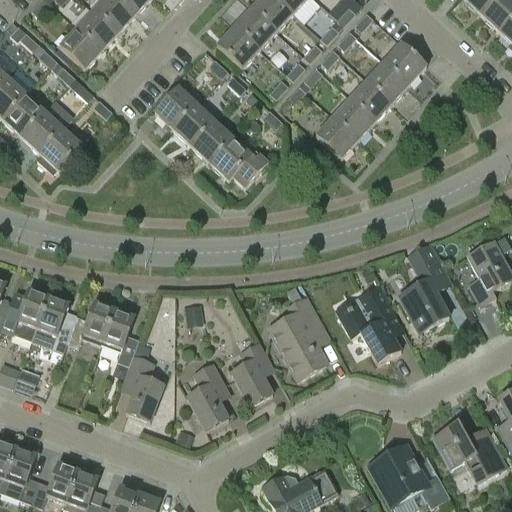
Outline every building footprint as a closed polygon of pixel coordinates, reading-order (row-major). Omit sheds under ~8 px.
[(115,0),(106,0),(94,14),(119,37),(131,24),(136,19),(115,0)] [(153,1),(151,0),(115,0),(136,19),(147,6),(153,1)] [(294,19),(273,0),(263,0),(255,9),(251,13),(277,37),(294,19)] [(273,0),(294,19),(311,1),(309,0),(273,0)] [(483,20),(501,0),(465,0),(464,2),(478,15),(483,20)] [(511,0),(501,0),(483,20),(496,33),(501,37),(511,24),(511,0)] [(43,4),(31,17),(38,22),(49,9),(43,4)] [(238,27),(235,32),(260,55),(277,37),(251,13),(238,27)] [(349,13),(337,25),(344,32),(355,19),(349,13)] [(94,14),(77,32),(102,55),(113,43),(119,37),(94,14)] [(366,19),(353,33),(360,39),(373,25),(366,19)] [(331,32),(320,44),(327,50),(344,32),(337,25),(337,26),(334,23),(328,29),(331,32)] [(511,24),(501,37),(511,47),(511,24)] [(102,55),(77,32),(59,51),(84,74),(96,61),(102,55)] [(260,55),(235,32),(222,46),(217,50),(243,74),(260,55)] [(349,38),(337,51),(344,57),(356,44),(349,38)] [(26,39),(19,46),(33,58),(40,51),(26,39)] [(327,50),(320,44),(302,63),(309,70),(327,50)] [(402,48),(384,68),(409,91),(422,76),(427,71),(402,48)] [(44,56),(38,63),(51,75),(58,68),(44,56)] [(332,56),(320,69),(327,76),(339,63),(332,56)] [(215,65),(208,72),(221,85),(228,78),(215,65)] [(298,68),(286,80),(293,87),(305,74),(298,68)] [(384,68),(367,86),(392,109),(405,95),(409,91),(384,68)] [(62,73),(56,80),(69,91),(75,84),(62,73)] [(315,74),(300,90),(308,97),(323,80),(315,74)] [(0,92),(8,83),(0,75),(0,92)] [(233,82),(227,89),(239,101),(246,94),(233,82)] [(8,83),(0,92),(0,122),(3,125),(27,100),(8,83)] [(281,86),(269,99),(276,105),(288,92),(281,86)] [(392,109),(367,86),(350,104),(375,127),(387,114),(392,109)] [(81,90),(75,97),(88,108),(94,101),(81,90)] [(308,97),(300,90),(287,105),(294,112),(308,97)] [(174,136),(198,110),(179,92),(155,118),(169,131),(174,136)] [(250,99),(244,106),(258,119),(265,111),(250,99)] [(45,117),(27,100),(3,125),(16,137),(22,142),(45,117)] [(350,104),(334,122),(359,144),(371,131),(375,127),(350,104)] [(99,106),(92,113),(106,125),(112,118),(99,106)] [(216,126),(198,110),(174,136),(187,148),(192,152),(216,126)] [(269,116),(263,123),(276,136),(283,129),(269,116)] [(45,117),(22,142),(34,154),(40,159),(63,134),(45,117)] [(359,144),(334,122),(317,140),(342,163),(356,148),(359,144)] [(234,143),(216,126),(192,152),(206,165),(210,169),(234,143)] [(63,134),(40,159),(42,160),(36,166),(48,177),(52,182),(59,176),(83,151),(63,134)] [(234,143),(210,169),(225,183),(229,187),(233,182),(245,193),(268,168),(256,156),(252,160),(234,143)] [(511,277),(495,247),(469,262),(481,283),(470,289),(482,312),(497,304),(494,297),(511,287),(511,277)] [(425,288),(400,302),(421,339),(450,323),(436,298),(452,289),(431,251),(410,262),(425,288)] [(0,338),(1,336),(2,336),(9,317),(0,313),(0,305),(6,291),(0,288),(0,338)] [(378,291),(336,314),(353,344),(362,338),(379,369),(402,356),(385,326),(394,320),(378,291)] [(10,313),(9,317),(2,336),(12,340),(11,342),(32,349),(34,344),(50,303),(30,295),(22,317),(10,313)] [(70,310),(50,303),(34,344),(53,352),(52,355),(63,359),(68,349),(72,337),(61,332),(70,310)] [(294,322),(270,335),(298,386),(328,369),(314,344),(326,338),(307,304),(290,314),(294,322)] [(72,337),(68,349),(78,353),(82,343),(102,351),(115,317),(95,309),(87,331),(76,327),(72,337)] [(202,309),(187,310),(188,328),(203,327),(202,309)] [(134,324),(115,317),(102,351),(121,359),(118,369),(129,373),(137,351),(126,346),(134,324)] [(247,370),(232,378),(251,413),(274,400),(261,377),(271,371),(260,350),(242,360),(247,370)] [(134,363),(124,389),(135,393),(126,419),(150,428),(164,391),(148,386),(153,370),(134,363)] [(118,370),(116,376),(119,381),(125,383),(128,374),(118,370)] [(203,395),(188,403),(207,437),(230,424),(217,401),(227,395),(214,371),(195,381),(203,395)] [(2,375),(0,379),(0,388),(14,394),(18,382),(2,375)] [(38,382),(22,376),(16,393),(31,399),(38,382)] [(511,424),(511,425),(500,432),(511,453),(511,399),(501,405),(511,424)] [(459,429),(434,442),(452,474),(465,467),(471,478),(481,473),(487,484),(508,473),(488,437),(469,448),(459,429)] [(0,498),(1,499),(18,454),(0,447),(0,498)] [(407,449),(368,470),(391,511),(421,496),(430,511),(435,511),(451,504),(438,481),(428,486),(407,449)] [(18,454),(1,499),(32,511),(40,488),(29,484),(37,461),(18,454)] [(52,492),(40,488),(32,511),(35,511),(44,511),(48,502),(66,509),(68,509),(79,478),(78,477),(60,470),(52,492)] [(68,509),(66,509),(64,511),(102,511),(105,504),(94,499),(99,485),(97,484),(98,482),(96,477),(85,473),(78,477),(79,478),(68,509)] [(281,483),(263,493),(273,511),(317,511),(339,500),(326,475),(299,490),(295,483),(286,480),(281,483)] [(115,511),(105,511),(102,511),(136,511),(141,500),(139,499),(122,493),(115,511)] [(141,500),(136,511),(159,511),(161,507),(159,507),(157,500),(146,496),(139,499),(141,500)]
